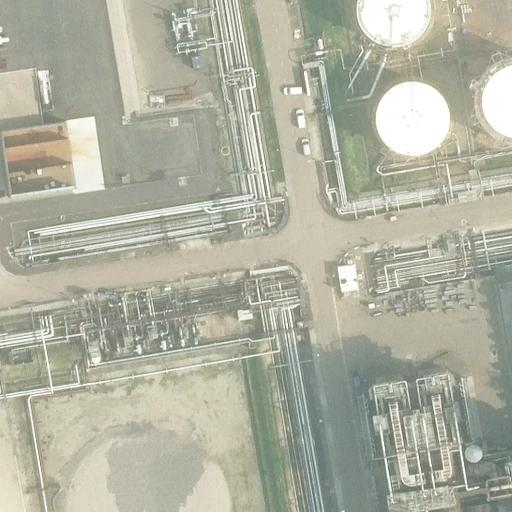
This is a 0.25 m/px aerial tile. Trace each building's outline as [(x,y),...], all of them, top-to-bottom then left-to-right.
[(427,9),(427,8),(427,2),(426,0),(355,0),(356,2),(355,8),(356,16),(358,22),(361,28),(365,33),(369,37),(375,40),(381,43),(389,44),(395,44),(402,43),(409,40),(415,35),(420,30),(424,24),(426,16),(427,9)] [(511,0),(461,0),(464,7),(466,12),(471,18),(477,23),(483,27),(490,29),(496,30),(504,29),(511,27),(511,26),(511,0)] [(511,65),(504,67),(498,70),(492,74),(487,78),(483,83),(479,90),(477,98),(477,104),(478,111),(480,119),(485,126),(489,131),(495,136),(501,139),(509,141),(511,140),(511,65)] [(447,117),(447,116),(446,108),(444,102),(441,96),(437,90),(431,85),(424,82),(415,80),(410,79),(401,80),(395,83),(390,85),(384,90),(379,96),(376,102),(374,110),(373,117),(374,124),(376,131),(379,137),(384,143),(390,148),(398,151),(405,153),(411,154),(419,152),(427,150),(433,146),(437,143),(441,137),(444,131),(446,125),(447,117)] [(10,143),(11,193),(71,192),(70,141),(10,143)] [(356,264),(340,267),(343,290),(359,287),(356,264)] [(444,362),(369,373),(391,511),(467,511),(463,480),(488,476),(485,454),(460,458),(444,362)] [(216,511),(217,509),(217,508),(216,495),(211,481),(206,469),(196,457),(190,451),(183,447),(172,441),(161,437),(155,436),(142,435),(135,436),(126,437),(115,441),(104,447),(98,451),(91,457),(83,467),(76,481),(72,495),(71,508),(71,511),(216,511)] [(327,504),(323,478),(305,481),(309,507),(327,504)]
